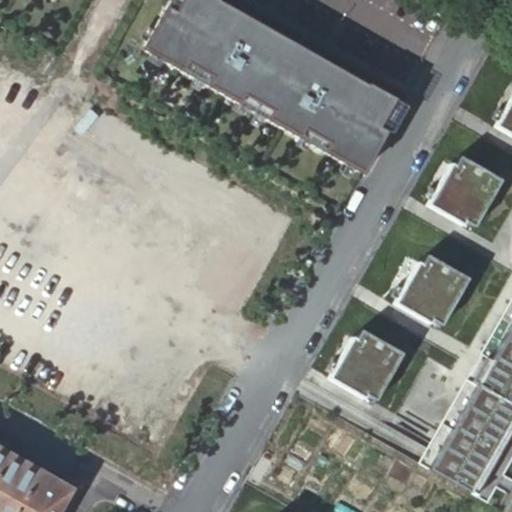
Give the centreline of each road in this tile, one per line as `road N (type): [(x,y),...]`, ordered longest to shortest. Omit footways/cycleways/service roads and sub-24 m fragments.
road 1 (residential): [(480,0),(198,511)]
road 2 (unknown): [(0,0),(364,211)]
road 3 (residential): [(0,430),(145,511)]
